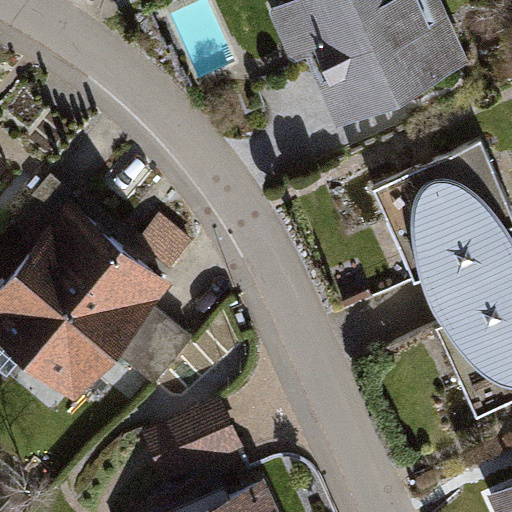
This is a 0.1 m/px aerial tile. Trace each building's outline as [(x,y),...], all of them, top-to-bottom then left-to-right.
[(306,0),(286,9),(339,129),(472,70),(440,0),(306,0)] [(423,277),(432,302),(511,267),(511,228),(511,227),(511,205),(484,142),(376,189),(416,280),(423,277)] [(0,284),(0,335),(26,358),(126,246),(72,198),(74,195),(50,174),(9,220),(36,244),(0,284)] [(126,246),(26,358),(75,401),(119,351),(155,381),(194,336),(157,303),(172,286),(126,246)] [(511,267),(432,302),(446,327),(438,331),(477,419),(511,403),(511,267)] [(222,396),(145,430),(166,478),(243,444),(222,396)] [(193,511),(280,511),(267,480),(193,511)] [(511,511),(511,487),(490,497),(496,511),(511,511)]
